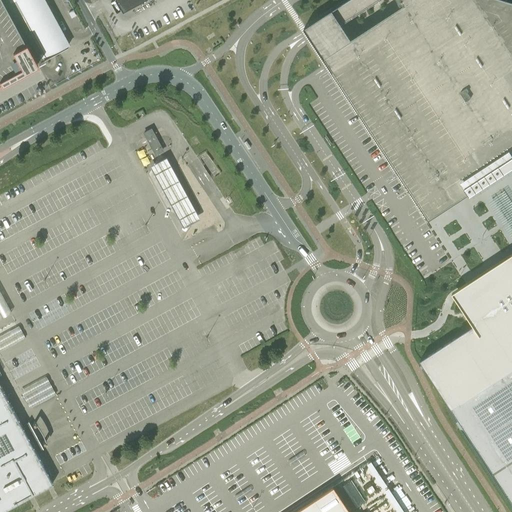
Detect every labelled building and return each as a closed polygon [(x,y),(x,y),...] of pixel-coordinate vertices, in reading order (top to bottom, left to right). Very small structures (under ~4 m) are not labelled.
[(0,0),(0,78),(34,60),(37,65),(38,64),(26,42),(25,43),(2,0),(0,0)] [(20,0),(30,19),(25,22),(44,57),(55,51),(60,49),(32,0),(20,0)] [(115,0),(122,12),(143,0),(115,0)] [(465,185),(511,154),(511,1),(508,0),(344,0),(304,25),(308,30),(313,38),(331,67),(431,218),(441,211),(455,202),(470,192),(465,185)] [(142,131),(146,138),(155,134),(151,126),(142,131)] [(155,134),(146,138),(149,144),(158,139),(155,134)] [(155,154),(164,150),(158,139),(149,144),(155,154)] [(511,164),(511,154),(465,185),(470,192),(477,188),(483,183),(491,178),(498,174),(511,164)] [(182,227),(199,219),(166,158),(149,166),(182,227)] [(511,202),(505,192),(489,203),(511,237),(511,202)] [(451,232),(453,248),(466,246),(466,242),(461,243),(460,236),(459,236),(458,228),(454,229),(453,221),(453,216),(449,216),(449,224),(443,225),(444,232),(447,231),(448,233),(451,232)] [(474,324),(421,359),(424,364),(511,498),(511,261),(500,270),(485,279),(470,290),(460,296),(476,319),(477,322),(474,324)] [(0,319),(3,318),(11,314),(0,292),(0,319)] [(46,375),(19,388),(28,406),(55,393),(46,375)] [(0,511),(28,497),(32,494),(33,494),(46,486),(51,484),(53,483),(33,447),(40,443),(42,448),(43,448),(35,433),(28,421),(30,426),(24,429),(0,385),(0,511)] [(348,511),(332,486),(312,499),(292,511),(348,511)]
